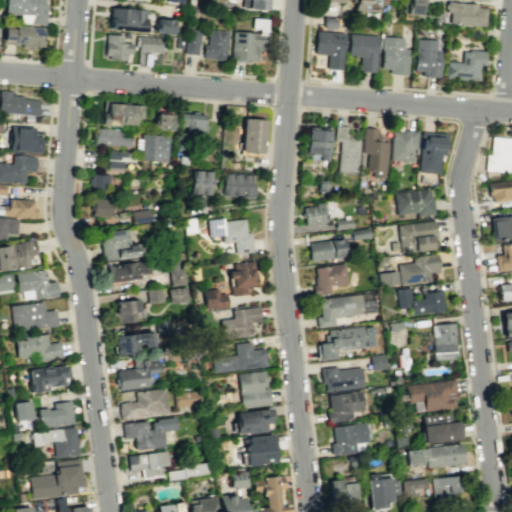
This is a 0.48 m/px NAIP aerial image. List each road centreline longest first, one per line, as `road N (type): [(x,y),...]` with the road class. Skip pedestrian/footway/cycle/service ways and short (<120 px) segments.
road 1 (residential): [(110,511),(82,286),(60,213),(76,0)]
road 2 (residential): [(309,511),(279,207),(294,0)]
road 3 (residential): [(511,112),(0,73)]
road 4 (residential): [(497,511),(462,206),(461,170),(477,110)]
